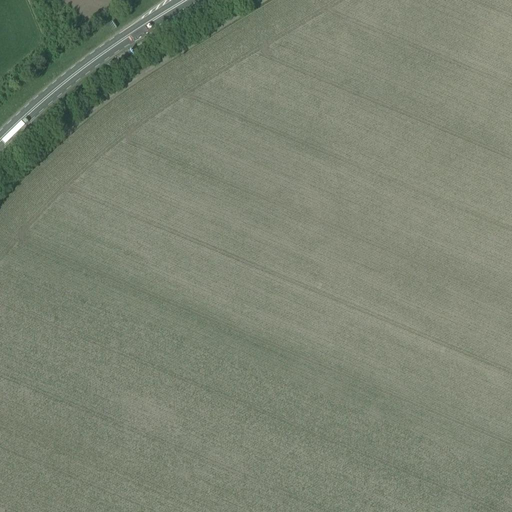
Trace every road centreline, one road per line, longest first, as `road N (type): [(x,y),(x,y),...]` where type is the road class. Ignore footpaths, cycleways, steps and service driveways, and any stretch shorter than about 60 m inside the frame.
road 1 (unclassified): [(0,202),(37,160),(146,71),(264,0)]
road 2 (primary): [(0,144),(77,73),(186,0)]
